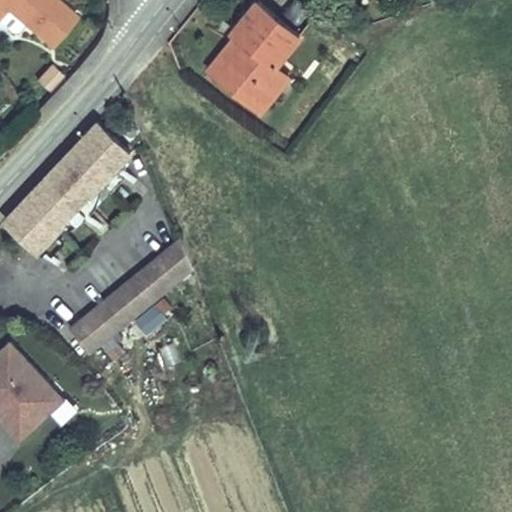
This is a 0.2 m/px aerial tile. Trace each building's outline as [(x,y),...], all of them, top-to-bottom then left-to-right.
[(0,0),(0,1),(7,7),(24,21),(53,45),(77,15),(59,0),(0,0)] [(300,35),(258,0),(233,31),(237,34),(247,42),(220,76),(252,102),(280,67),(277,65),(300,35)] [(24,21),(7,7),(0,16),(0,19),(13,30),(17,30),(24,21)] [(247,42),(237,34),(210,68),(220,76),(247,42)] [(51,92),(66,76),(53,64),(38,80),(51,92)] [(280,67),(252,102),(262,110),(290,75),(280,67)] [(130,152),(98,121),(27,196),(6,218),(38,249),(42,245),(56,231),(59,228),(78,207),(79,206),(98,186),(103,181),(115,168),(130,152)] [(125,177),(115,168),(103,181),(112,190),(125,177)] [(79,206),(88,215),(94,209),(98,201),(100,195),(102,189),(98,186),(79,206)] [(87,216),(78,207),(59,228),(62,231),(68,228),(74,226),(81,222),(87,216)] [(56,231),(42,245),(52,254),(65,240),(56,231)] [(183,237),(70,326),(89,350),(194,266),(183,237)] [(156,300),(135,318),(148,333),(168,316),(156,300)] [(11,340),(0,350),(0,415),(20,437),(50,410),(38,397),(51,384),(11,340)] [(156,345),(163,365),(180,359),(174,340),(156,345)] [(51,384),(38,397),(50,410),(63,398),(51,384)]
